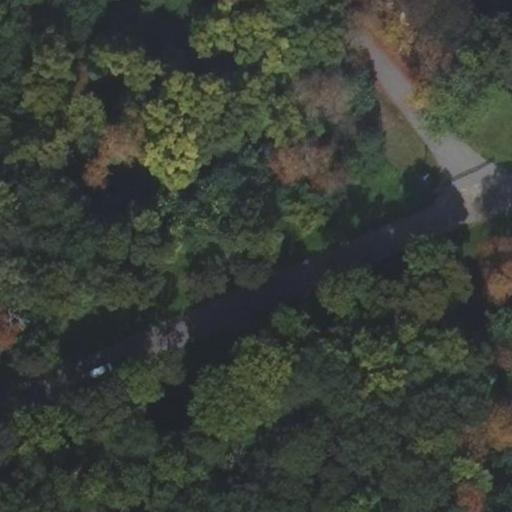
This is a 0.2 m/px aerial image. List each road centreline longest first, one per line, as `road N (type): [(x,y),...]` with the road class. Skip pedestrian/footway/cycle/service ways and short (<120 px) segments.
road 1 (unclassified): [(488,198),(0,405)]
road 2 (track): [(488,198),(481,259),(484,511)]
road 3 (unclassified): [(320,0),(488,198)]
